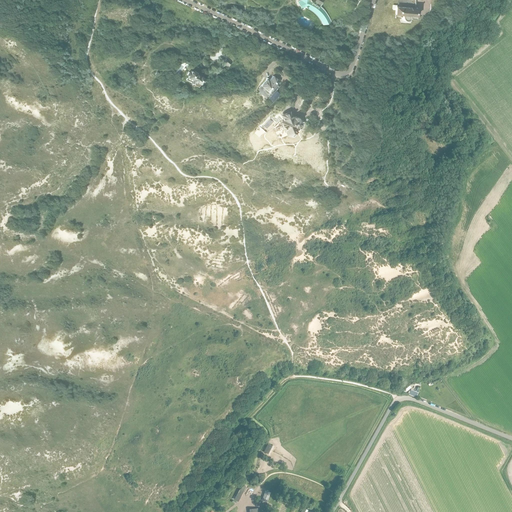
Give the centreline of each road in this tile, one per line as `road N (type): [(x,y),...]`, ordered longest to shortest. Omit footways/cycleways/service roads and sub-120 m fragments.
road 1 (track): [(473,423),(448,381),(487,355),(494,334),(445,248),(466,168),(497,144),(511,163)]
road 2 (residential): [(183,0),(338,74),(352,66),(374,0)]
road 3 (unclassified): [(511,438),(399,400),(332,511)]
